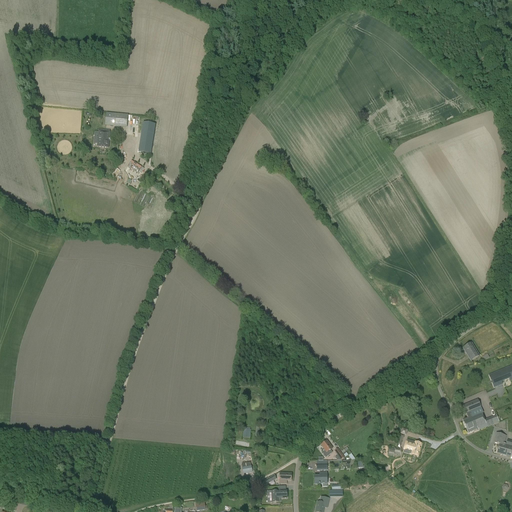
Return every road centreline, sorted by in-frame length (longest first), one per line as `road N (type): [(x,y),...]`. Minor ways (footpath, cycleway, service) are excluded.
road 1 (track): [(88,511),(125,375),(175,250)]
road 2 (track): [(197,207),(270,69),(309,23),(345,0)]
road 3 (unclassified): [(296,511),(298,459),(315,432),(431,360)]
road 4 (track): [(421,0),(453,5),(487,35),(510,135)]
road 5 (residential): [(511,460),(460,434),(431,360)]
